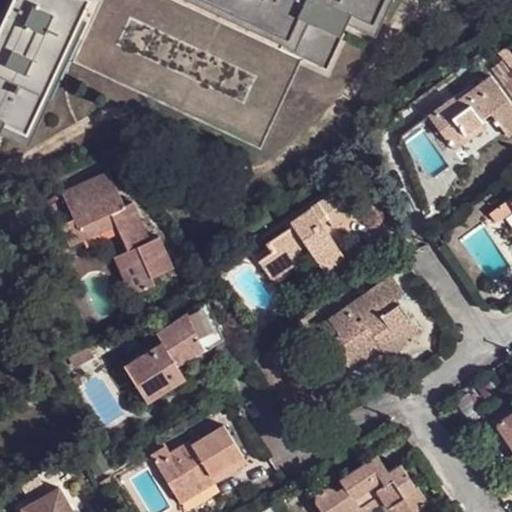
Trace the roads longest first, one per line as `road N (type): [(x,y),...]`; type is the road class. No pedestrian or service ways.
road 1 (residential): [(482,511),(407,395)]
road 2 (residential): [(511,329),(407,395)]
